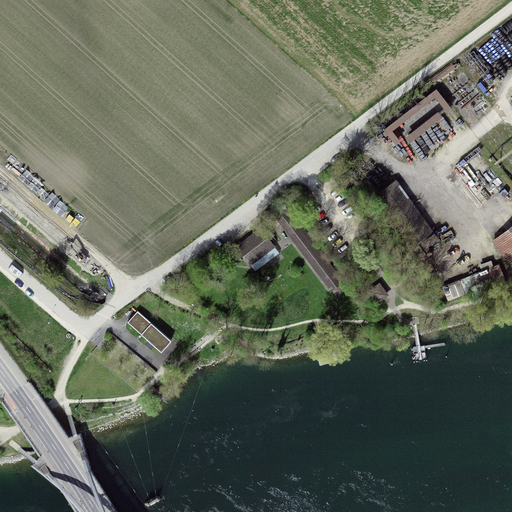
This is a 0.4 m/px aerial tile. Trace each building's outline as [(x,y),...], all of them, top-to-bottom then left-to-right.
[(411,246),(432,231),(397,182),(376,197),(411,246)] [(341,282),(287,210),(276,218),(331,290),(341,282)] [(511,265),(511,227),(493,242),(511,265)] [(249,264),(273,246),(261,230),(236,248),(249,264)] [(372,298),(382,290),(378,285),(368,293),(372,298)] [(161,352),(170,341),(139,313),(129,324),(161,352)]
